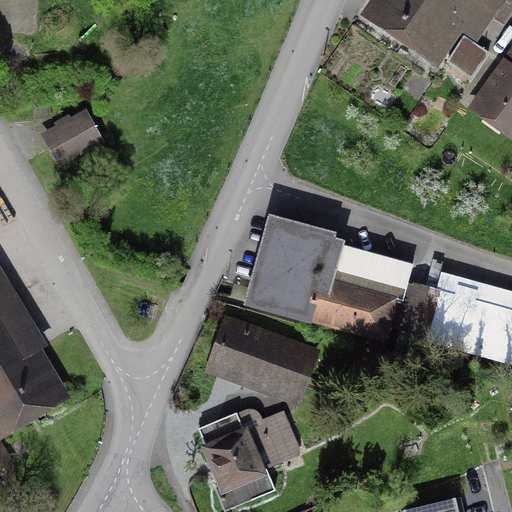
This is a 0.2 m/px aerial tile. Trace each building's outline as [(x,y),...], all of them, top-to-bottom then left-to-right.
[(386,0),(375,17),(431,55),(451,25),(470,37),(494,0),(386,0)] [(511,52),(503,66),(511,71),(511,52)] [(511,71),(503,66),(474,107),(511,134),(511,71)] [(44,138),(59,164),(98,143),(83,116),(44,138)] [(328,239),(271,224),(249,303),(305,319),(316,280),(329,283),(339,245),(327,242),(328,239)] [(394,329),(511,360),(511,314),(405,285),(410,267),(345,249),(335,285),(329,283),(316,280),(305,319),(390,342),(394,329)] [(0,427),(52,396),(0,309),(0,427)] [(311,357),(226,326),(211,369),(296,399),(311,357)] [(235,416),(235,415),(198,431),(222,488),(215,492),(223,511),(225,511),(273,492),(264,471),(259,473),(252,454),(270,446),(271,449),(289,442),(279,418),(262,426),(257,415),(253,412),(251,411),(246,412),(235,416)] [(410,511),(454,511),(452,502),(410,511)]
